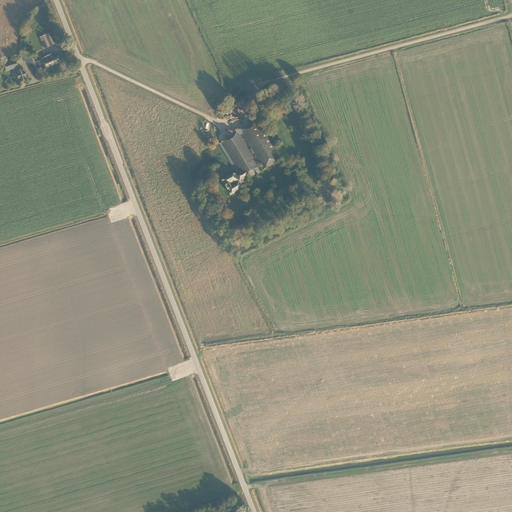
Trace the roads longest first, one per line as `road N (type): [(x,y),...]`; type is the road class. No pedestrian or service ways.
road 1 (unclassified): [(254,511),(56,0)]
road 2 (track): [(225,125),(243,116),(267,81),(511,16)]
road 3 (track): [(246,489),(511,450)]
